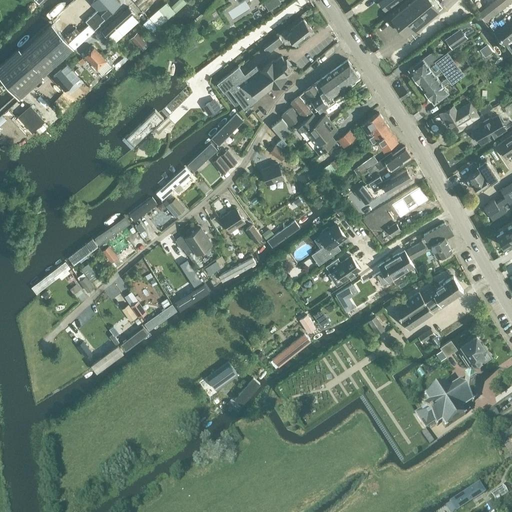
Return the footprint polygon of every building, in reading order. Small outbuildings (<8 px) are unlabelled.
[(0,65),(0,77),(16,95),(19,98),(44,76),(43,75),(73,47),(99,24),(120,5),(116,0),(94,0),(91,3),(97,9),(85,20),(88,24),(68,42),(52,24),(21,51),(19,49),(0,65)] [(266,0),(265,1),(270,9),(281,2),(279,0),(266,0)] [(406,33),(440,5),(436,0),(413,0),(393,17),(406,33)] [(486,21),(511,0),(494,0),(479,12),(486,21)] [(108,37),(135,13),(129,6),(101,31),(108,37)] [(511,38),(511,17),(495,31),(505,44),(511,38)] [(295,45),(314,30),(304,18),(291,28),(292,30),(287,34),(295,45)] [(458,31),(446,39),(452,48),(464,39),(458,31)] [(268,53),(283,42),(279,37),(264,48),(268,53)] [(480,49),(485,56),(493,50),(487,43),(480,49)] [(85,55),(97,69),(106,60),(94,46),(85,55)] [(415,76),(436,61),(430,53),(423,58),(409,69),(415,76)] [(239,67),(218,83),(225,92),(229,88),(244,107),(272,85),(274,88),(287,77),(286,75),(293,69),(290,65),(292,63),(287,57),(285,59),(282,54),(275,60),(273,59),(260,69),(257,65),(245,75),(239,67)] [(462,71),(455,61),(451,64),(451,63),(444,54),(436,61),(415,76),(434,102),(448,91),(443,84),(449,79),(450,80),(462,71)] [(333,69),(339,77),(337,79),(337,80),(326,88),(319,93),(320,93),(312,99),(320,111),(334,100),(332,97),(360,76),(348,59),(333,69)] [(319,80),(326,88),(337,80),(337,79),(339,77),(333,69),(319,80)] [(64,88),(71,82),(61,70),(54,76),(64,88)] [(326,88),(319,80),(305,90),(312,99),(320,93),(319,93),(326,88)] [(298,95),(290,102),(297,110),(298,110),(302,116),(310,110),(298,95)] [(203,105),(210,115),(220,107),(213,97),(203,105)] [(457,111),(453,105),(440,113),(444,120),(447,118),(455,130),(465,124),(482,114),(474,100),(457,111)] [(18,116),(32,132),(44,121),(30,105),(18,116)] [(300,117),(291,106),(281,115),(290,126),(300,117)] [(127,139),(135,148),(165,120),(157,111),(127,139)] [(372,141),(376,138),(390,128),(379,112),(361,124),(370,136),(369,137),(372,141)] [(311,137),(331,121),(326,114),(319,120),(313,113),(297,126),(301,132),(304,129),(311,137)] [(213,138),(219,145),(244,122),(237,115),(213,138)] [(474,132),(473,132),(473,134),(473,135),(474,136),(474,137),(475,138),(476,140),(478,141),(479,140),(480,142),(488,137),(489,139),(501,132),(500,130),(505,127),(498,115),(490,120),(489,118),(483,122),(484,124),(473,130),(474,132)] [(282,138),(292,130),(282,117),(271,125),(282,138)] [(331,121),(311,137),(318,146),(315,148),(320,154),(336,141),(330,134),(337,128),(331,121)] [(390,128),(376,138),(384,149),(398,139),(390,128)] [(356,137),(350,130),(339,140),(344,146),(356,137)] [(511,134),(498,144),(507,158),(511,153),(511,134)] [(286,143),(282,138),(275,144),(281,148),(286,143)] [(212,143),(188,165),(194,171),(218,150),(212,143)] [(276,146),(272,152),(283,160),(287,154),(276,146)] [(412,155),(405,146),(393,155),(391,152),(375,163),(379,169),(388,163),(392,169),(412,155)] [(230,166),(236,160),(227,150),(221,155),(230,166)] [(373,154),(354,169),(358,174),(377,160),(373,154)] [(223,173),(229,168),(220,156),(213,161),(223,173)] [(480,170),(468,177),(473,184),(472,184),(473,185),(473,187),(475,189),(476,190),(477,191),(489,183),(484,176),(486,175),(490,182),(497,178),(486,161),(480,166),(482,169),(480,170)] [(263,170),(268,185),(285,179),(279,164),(263,170)] [(157,193),(163,199),(192,174),(186,168),(157,193)] [(380,175),(369,181),(374,190),(378,187),(383,184),(386,189),(387,191),(395,187),(411,177),(406,169),(390,178),(389,177),(383,180),(380,175)] [(354,190),(365,203),(372,197),(362,184),(354,190)] [(419,187),(392,205),(400,218),(428,200),(419,187)] [(486,204),(484,206),(485,208),(492,220),(506,211),(502,204),(507,201),(509,203),(511,201),(511,187),(503,193),(505,196),(496,202),(494,199),(486,204)] [(129,216),(136,224),(159,205),(153,197),(129,216)] [(184,208),(175,197),(168,203),(178,214),(184,208)] [(334,209),(340,216),(348,209),(343,203),(334,209)] [(232,232),(246,222),(237,209),(223,218),(232,232)] [(132,225),(126,217),(96,238),(102,246),(132,225)] [(295,221),(268,241),(273,247),(300,228),(295,221)] [(135,227),(140,233),(145,229),(141,223),(135,227)] [(316,251),(323,262),(338,251),(334,245),(346,237),(337,223),(320,235),(325,242),(324,245),(316,251)] [(387,228),(392,235),(400,229),(396,223),(387,228)] [(451,233),(445,223),(424,234),(425,237),(422,239),(423,241),(407,250),(412,259),(431,248),(437,258),(452,249),(445,236),(451,233)] [(251,235),(257,243),(264,238),(254,225),(249,229),(253,234),(251,235)] [(511,225),(496,235),(504,247),(507,245),(508,247),(511,244),(511,225)] [(205,242),(209,239),(202,229),(186,239),(198,256),(209,248),(205,242)] [(183,236),(176,240),(182,250),(189,245),(183,236)] [(69,257),(74,264),(98,247),(97,245),(93,239),(69,257)] [(102,250),(111,262),(117,257),(109,245),(102,250)] [(382,271),(377,275),(382,284),(388,281),(414,266),(405,251),(405,250),(404,251),(379,265),(382,271)] [(343,281),(360,268),(351,255),(341,262),(338,257),(326,266),(331,273),(335,270),(343,281)] [(219,276),(222,282),(256,264),(253,258),(219,276)] [(188,271),(193,268),(188,259),(183,262),(188,271)] [(206,268),(211,275),(222,267),(217,261),(206,268)] [(31,289),(38,297),(73,270),(66,262),(31,289)] [(91,281),(98,276),(89,263),(82,269),(91,281)] [(196,286),(204,282),(197,271),(190,275),(196,286)] [(88,291),(94,287),(86,276),(80,280),(88,291)] [(394,308),(409,329),(434,312),(432,310),(440,304),(441,305),(463,290),(454,276),(446,281),(444,279),(436,285),(435,284),(421,294),(419,291),(394,308)] [(176,302),(182,311),(209,294),(204,285),(176,302)] [(337,295),(341,302),(348,298),(344,291),(337,295)] [(131,306),(139,317),(146,313),(138,301),(131,306)] [(128,304),(121,308),(130,321),(132,319),(137,316),(131,307),(131,308),(128,304)] [(145,324),(151,332),(177,313),(171,305),(145,324)] [(315,326),(307,314),(299,319),(307,332),(315,326)] [(385,329),(376,316),(369,320),(378,333),(385,329)] [(123,343),(129,351),(149,335),(143,327),(123,343)] [(435,334),(431,328),(418,337),(422,342),(435,334)] [(272,359),(278,367),(311,342),(305,334),(272,359)] [(476,366),(490,356),(476,335),(461,345),(465,351),(461,353),(470,366),(474,364),(476,366)] [(85,356),(91,351),(82,340),(76,345),(85,356)] [(441,347),(442,348),(447,355),(457,349),(451,340),(441,347)] [(103,351),(111,363),(125,353),(117,341),(103,351)] [(98,373),(111,363),(103,351),(89,360),(98,373)] [(226,361),(206,376),(216,390),(236,375),(226,361)] [(234,400),(241,407),(263,384),(256,377),(234,400)] [(477,398),(474,394),(473,392),(475,391),(470,384),(468,385),(465,380),(460,383),(460,381),(453,386),(451,381),(446,385),(445,383),(424,397),(428,402),(423,406),(425,409),(415,415),(425,430),(435,424),(437,426),(441,423),(445,429),(466,415),(465,414),(470,411),(467,406),(473,402),(473,401),(477,398)] [(485,424),(499,415),(494,408),(481,417),(485,424)] [(511,422),(498,432),(504,442),(511,436),(511,422)] [(430,511),(499,511),(477,479),(430,511)]
